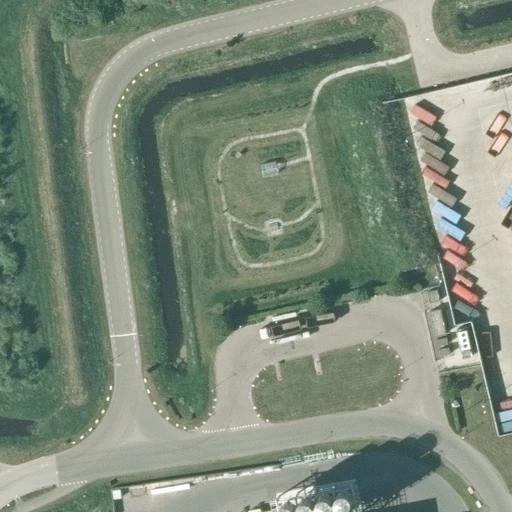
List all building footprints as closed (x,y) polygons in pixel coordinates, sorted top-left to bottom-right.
[(440,210),(433,212),(450,280),(462,277),(460,267),(464,266),(462,257),(463,256),(454,219),(443,222),(440,210)] [(510,312),(511,311),(511,259),(508,259),(504,304),(500,304),(492,307),(492,311),(483,291),(438,287),(476,300),(467,305),(477,326),(486,327),(487,315),(505,316),(504,330),(511,312),(510,312)] [(437,288),(427,290),(429,301),(439,299),(437,288)] [(445,336),(441,311),(431,313),(435,338),(445,336)] [(511,398),(511,348),(511,344),(505,345),(504,335),(485,338),(484,332),(482,333),(492,402),(511,398)]
